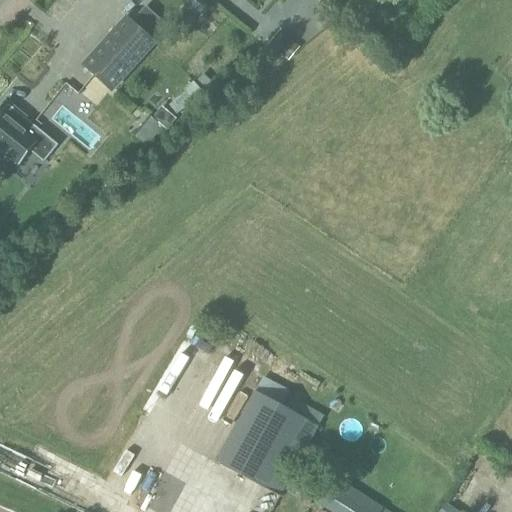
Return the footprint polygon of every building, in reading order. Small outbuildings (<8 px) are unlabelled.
[(145,7),(131,22),(150,38),(163,23),(145,7)] [(131,22),(125,17),(81,64),(113,93),(156,43),(150,38),(131,22)] [(287,61),(298,49),(278,32),(268,44),(287,61)] [(9,81),(44,105),(51,94),(67,105),(76,91),(27,56),(9,81)] [(33,125),(8,105),(0,114),(0,150),(16,164),(29,148),(43,159),(53,147),(30,128),(33,125)] [(160,108),(151,118),(162,127),(165,124),(168,127),(173,121),(170,118),(171,117),(160,108)] [(188,372),(206,363),(195,340),(177,349),(188,372)] [(276,494),(314,426),(251,392),(214,460),(276,494)] [(138,489),(148,467),(114,452),(104,474),(138,489)] [(60,479),(110,502),(117,489),(66,465),(60,479)] [(382,511),(334,480),(318,504),(329,511),(382,511)]
